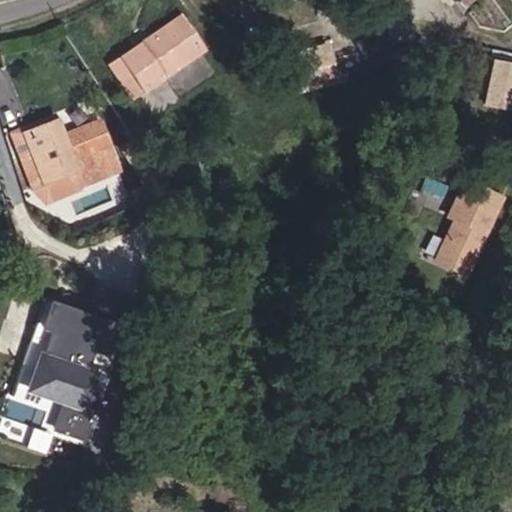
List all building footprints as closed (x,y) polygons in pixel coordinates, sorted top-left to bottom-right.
[(511,0),(496,0),(470,15),(498,56),(511,46),(511,0)] [(144,43),(128,54),(150,85),(204,46),(182,16),(161,31),(144,43)] [(137,32),(144,43),(161,31),(154,20),(137,32)] [(298,89),(348,78),(340,37),(289,48),(298,89)] [(137,94),(150,85),(128,54),(116,63),(137,94)] [(511,59),(490,57),(485,103),(511,105),(511,59)] [(40,191),(49,187),(29,139),(60,126),(57,119),(16,136),(40,191)] [(29,139),(49,187),(83,173),(89,190),(122,174),(101,125),(66,139),(60,126),(29,139)] [(150,197),(169,186),(145,148),(141,141),(124,152),(150,197)] [(145,148),(169,186),(180,178),(155,142),(145,148)] [(49,187),(40,191),(44,202),(54,211),(91,195),(89,190),(83,173),(49,187)] [(505,206),(468,190),(452,224),(459,227),(440,268),(470,282),(505,206)] [(126,323),(48,298),(40,323),(36,321),(16,383),(24,385),(22,390),(60,402),(50,432),(88,444),(126,323)]
